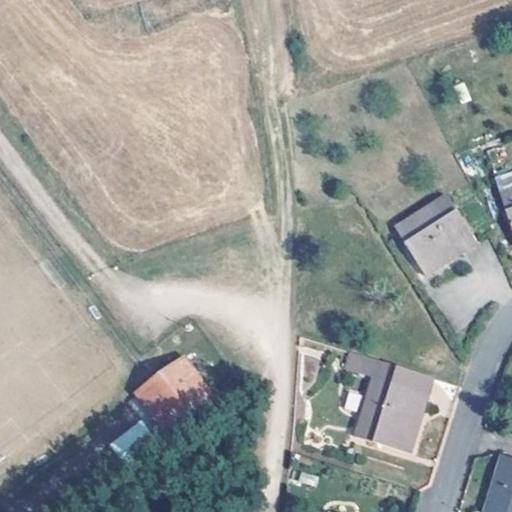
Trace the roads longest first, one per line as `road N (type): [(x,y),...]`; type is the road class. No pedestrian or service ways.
road 1 (unclassified): [(269,511),(279,381),(268,342),(225,312),(117,288),(0,149)]
road 2 (track): [(268,342),(285,294),(287,241),(258,0)]
road 3 (residential): [(442,511),(492,350),(511,328)]
